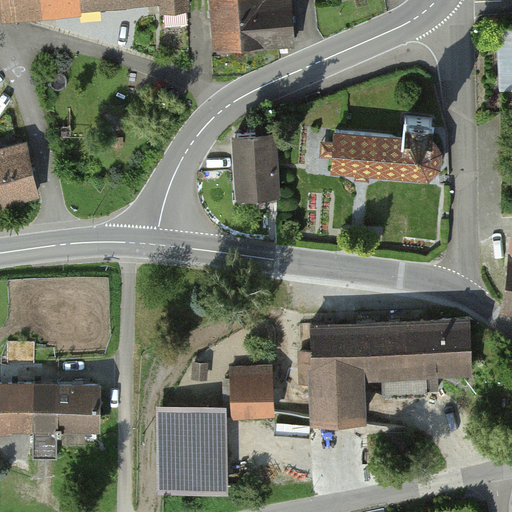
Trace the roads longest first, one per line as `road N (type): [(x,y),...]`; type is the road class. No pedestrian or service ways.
road 1 (tertiary): [(157,245),(172,182),(212,119),(403,27),(438,0)]
road 2 (residential): [(457,288),(464,267),(462,108),(439,0)]
road 3 (residential): [(128,511),(130,243)]
road 4 (tertiary): [(157,245),(387,272)]
road 5 (track): [(147,511),(149,404),(176,361),(222,330)]
road 6 (residential): [(60,245),(30,103),(0,46)]
road 7 (unclassified): [(492,471),(293,511)]
